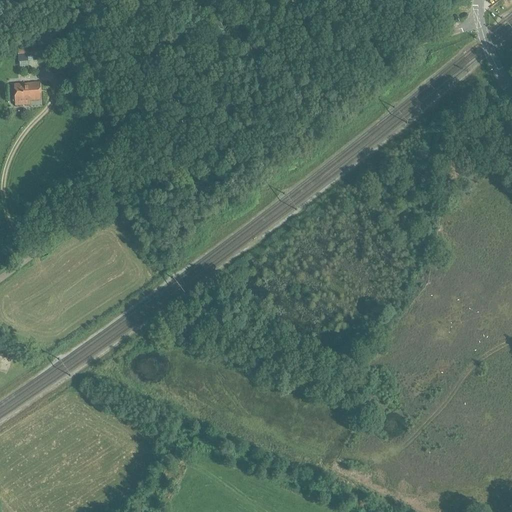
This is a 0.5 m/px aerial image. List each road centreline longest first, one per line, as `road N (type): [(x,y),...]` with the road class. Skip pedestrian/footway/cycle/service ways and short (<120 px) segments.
road 1 (unclassified): [(0,278),(62,234),(382,57),(479,21)]
road 2 (unknown): [(31,256),(8,228),(3,173),(95,0)]
